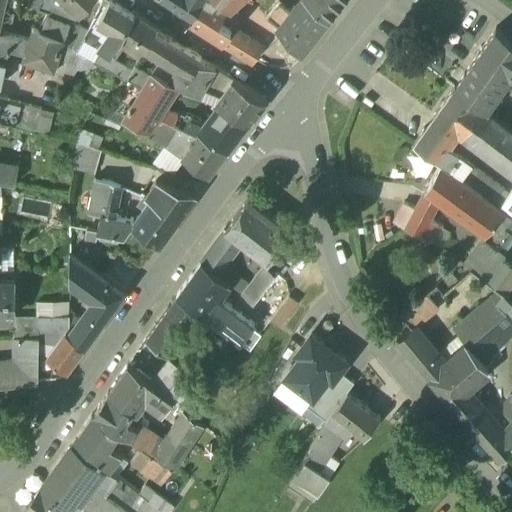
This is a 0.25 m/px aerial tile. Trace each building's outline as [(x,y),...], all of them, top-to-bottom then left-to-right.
[(0,0),(0,12),(7,14),(9,1),(5,0),(0,0)] [(66,0),(80,11),(90,0),(66,0)] [(133,15),(109,0),(99,20),(112,29),(123,35),(133,15)] [(175,0),(176,6),(194,17),(203,0),(175,0)] [(226,6),(217,0),(203,0),(194,17),(191,21),(222,42),(232,28),(218,19),(226,6)] [(247,0),(235,0),(229,6),(237,13),(248,1),(247,0)] [(286,14),(277,26),(301,54),(328,21),(309,0),(301,0),(296,6),(294,4),(286,14)] [(309,0),(328,21),(344,0),(309,0)] [(286,14),(274,4),(265,17),(277,26),(286,14)] [(228,7),(226,6),(218,19),(232,28),(233,28),(239,19),(237,13),(229,6),(228,7)] [(7,14),(0,12),(0,56),(7,58),(10,45),(27,50),(30,37),(4,31),(7,14)] [(70,21),(48,12),(41,26),(64,37),(70,21)] [(157,26),(135,13),(133,15),(123,35),(123,36),(142,50),(157,26)] [(88,29),(70,21),(64,37),(62,42),(75,51),(80,43),(82,38),(85,34),(88,29)] [(41,26),(34,24),(30,37),(27,50),(25,57),(54,66),(62,42),(64,37),(41,26)] [(495,29),(465,71),(464,72),(455,86),(454,85),(454,86),(483,107),(483,106),(508,71),(511,73),(511,38),(496,27),(495,28),(495,29)] [(233,28),(232,28),(222,42),(252,61),(262,47),(233,28)] [(112,29),(97,46),(110,51),(119,42),(123,36),(123,35),(112,29)] [(173,47),(153,36),(145,48),(165,60),(173,47)] [(199,56),(176,42),(173,47),(165,60),(182,71),(189,75),(199,56)] [(86,46),(80,43),(75,51),(82,54),(86,46)] [(189,75),(183,86),(198,92),(206,77),(208,79),(216,66),(199,56),(189,75)] [(114,60),(109,57),(104,66),(109,69),(114,60)] [(165,70),(161,67),(157,73),(162,75),(165,70)] [(182,71),(176,82),(178,83),(183,86),(189,75),(182,71)] [(154,72),(134,104),(132,102),(130,105),(132,107),(126,117),(150,129),(160,115),(164,107),(178,83),(176,82),(162,75),(157,73),(154,72)] [(264,97),(232,77),(229,82),(224,80),(220,86),(224,88),(215,99),(221,103),(250,120),(264,102),(264,97)] [(454,87),(425,127),(447,143),(458,128),(474,140),(493,113),(483,106),(483,107),(454,86),(453,87),(454,87)] [(41,106),(0,96),(0,119),(35,129),(41,106)] [(250,120),(221,103),(206,122),(200,132),(228,150),(250,120)] [(187,113),(164,107),(160,115),(179,123),(200,132),(206,122),(188,111),(187,113)] [(511,168),(511,128),(493,113),(474,140),(511,168)] [(179,123),(160,115),(150,129),(149,131),(165,142),(179,123)] [(469,162),(445,145),(447,143),(425,127),(414,142),(442,161),(441,163),(459,176),(469,162)] [(200,132),(183,155),(210,174),(228,150),(200,132)] [(102,149),(76,140),(72,166),(96,171),(102,149)] [(459,176),(441,163),(425,190),(437,199),(464,218),(501,247),(511,231),(511,215),(459,177),(459,176)] [(107,179),(95,177),(89,209),(101,211),(107,179)] [(120,184),(107,179),(101,211),(98,229),(123,234),(133,222),(135,216),(115,213),(120,184)] [(195,194),(157,179),(146,194),(150,197),(177,217),(195,194)] [(511,188),(502,203),(511,210),(511,188)] [(425,190),(415,206),(405,203),(395,221),(420,235),(435,244),(443,228),(428,220),(437,199),(425,190)] [(144,193),(138,201),(144,205),(150,197),(146,194),(144,193)] [(177,217),(150,197),(144,205),(135,216),(133,222),(158,242),(177,217)] [(248,198),(225,228),(242,241),(268,261),(291,231),(248,198)] [(226,228),(202,260),(218,273),(224,264),(242,241),(226,228)] [(465,263),(504,295),(511,285),(511,268),(499,258),(498,248),(483,238),(465,263)] [(94,266),(71,250),(70,280),(80,287),(94,266)] [(229,283),(202,260),(176,295),(198,311),(204,316),(229,283)] [(249,283),(243,293),(255,301),(275,272),(264,263),(249,283)] [(249,283),(224,264),(218,273),(229,282),(243,293),(249,283)] [(125,288),(94,266),(80,287),(93,297),(86,308),(102,319),(125,288)] [(0,279),(0,313),(14,314),(15,313),(14,280),(0,279)] [(435,283),(400,312),(412,328),(413,328),(414,327),(448,299),(435,283)] [(291,292),(273,319),(281,325),(298,301),(291,292)] [(176,295),(145,339),(169,356),(171,357),(177,347),(179,344),(176,342),(198,311),(176,295)] [(488,296),(451,328),(460,338),(473,327),(479,334),(492,323),(505,313),(488,296)] [(86,308),(71,332),(85,343),(102,319),(86,308)] [(511,321),(505,313),(492,323),(506,336),(511,331),(511,321)] [(206,317),(202,323),(203,328),(210,332),(216,324),(206,317)] [(240,328),(227,319),(221,328),(227,333),(234,338),(240,328)] [(38,321),(14,321),(13,336),(16,336),(38,335),(38,321)] [(479,334),(468,344),(483,361),(506,336),(492,323),(479,334)] [(191,358),(184,366),(196,375),(227,333),(221,328),(216,324),(210,332),(191,358)] [(259,335),(243,324),(240,328),(234,338),(249,349),(259,335)] [(414,327),(413,328),(412,328),(397,338),(409,352),(430,376),(445,363),(414,327)] [(473,327),(460,338),(466,345),(468,344),(479,334),(473,327)] [(67,328),(49,353),(68,368),(85,343),(71,332),(67,328)] [(302,355),(286,375),(313,397),(329,376),(334,379),(339,372),(348,361),(312,333),(298,351),(302,355)] [(17,358),(0,359),(0,384),(38,380),(38,335),(16,336),(17,358)] [(169,356),(145,339),(139,348),(153,359),(164,363),(169,356)] [(445,363),(430,376),(450,400),(463,387),(464,387),(487,367),(483,361),(468,344),(466,345),(445,363)] [(191,358),(177,347),(171,357),(184,366),(191,358)] [(171,357),(169,356),(164,363),(152,380),(173,396),(179,400),(192,381),(196,375),(184,366),(171,357)] [(152,380),(128,362),(108,391),(133,409),(135,410),(143,399),(162,411),(173,396),(152,380)] [(313,397),(306,406),(324,420),(331,411),(347,391),(354,383),(339,372),(334,379),(329,376),(313,397)] [(192,381),(179,400),(185,404),(181,409),(183,409),(187,412),(205,388),(192,381)] [(464,387),(463,387),(450,400),(490,446),(503,432),(502,432),(503,431),(464,387)] [(133,409),(108,391),(93,414),(115,430),(117,431),(129,437),(137,426),(126,419),(133,409)] [(334,413),(320,432),(333,441),(347,423),(366,438),(380,417),(347,391),(331,411),(334,413)] [(511,394),(506,401),(506,411),(511,416),(511,419),(505,428),(503,431),(502,432),(503,432),(490,446),(500,458),(511,446),(511,394)] [(162,440),(153,453),(163,460),(171,465),(201,421),(187,412),(183,409),(162,440)] [(115,430),(93,414),(72,443),(94,458),(101,448),(115,430)] [(162,440),(138,424),(137,426),(129,437),(143,446),(150,451),(153,453),(162,440)] [(143,446),(129,437),(117,431),(114,438),(121,448),(135,458),(143,446)] [(320,432),(311,443),(305,460),(315,467),(333,441),(320,432)] [(72,443),(48,477),(69,492),(80,500),(86,491),(104,465),(94,458),(72,443)] [(150,451),(143,446),(135,458),(143,463),(150,451)] [(113,457),(101,448),(94,458),(104,465),(106,467),(111,461),(113,457)] [(153,453),(150,451),(143,463),(156,472),(163,460),(153,453)] [(315,467),(305,460),(296,475),(318,492),(328,477),(315,467)] [(120,468),(113,463),(109,469),(116,474),(120,468)] [(140,492),(116,474),(107,486),(132,504),(140,492)] [(318,492),(296,475),(290,483),(305,493),(313,499),(318,492)] [(48,477),(24,511),(54,511),(69,492),(48,477)] [(290,483),(289,483),(285,490),(300,499),(305,493),(290,483)] [(114,511),(86,491),(80,500),(95,511),(114,511)]
